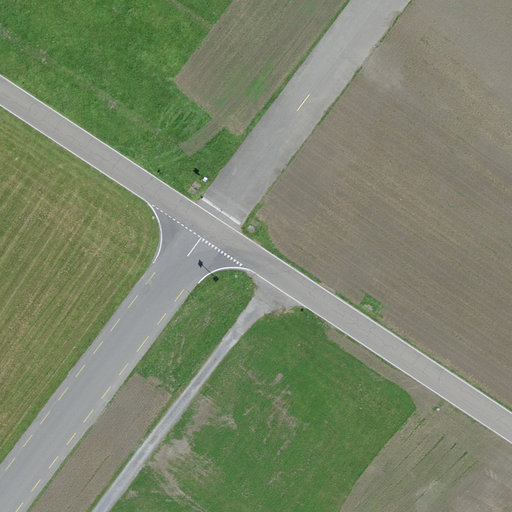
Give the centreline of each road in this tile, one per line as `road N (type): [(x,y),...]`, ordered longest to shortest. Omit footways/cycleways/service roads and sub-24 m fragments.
road 1 (unclassified): [(511,429),(203,227)]
road 2 (unclassified): [(203,227),(0,499)]
road 3 (track): [(280,277),(103,511)]
road 4 (unknown): [(203,227),(378,0)]
road 5 (unclassified): [(203,227),(0,94)]
